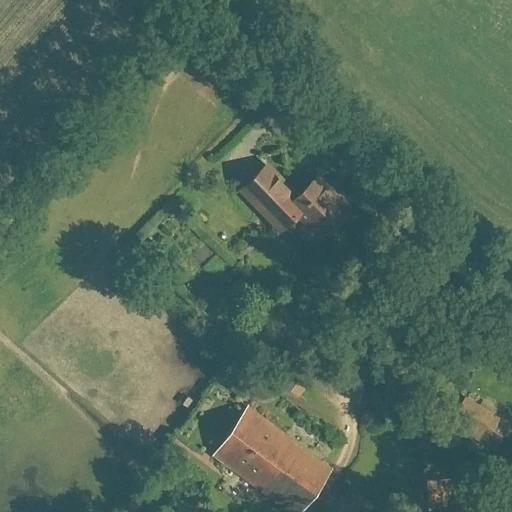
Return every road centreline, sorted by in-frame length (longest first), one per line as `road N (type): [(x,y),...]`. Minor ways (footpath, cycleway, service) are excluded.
road 1 (residential): [(226,0),(285,69),(423,199)]
road 2 (track): [(336,480),(356,447),(378,335),(449,233)]
